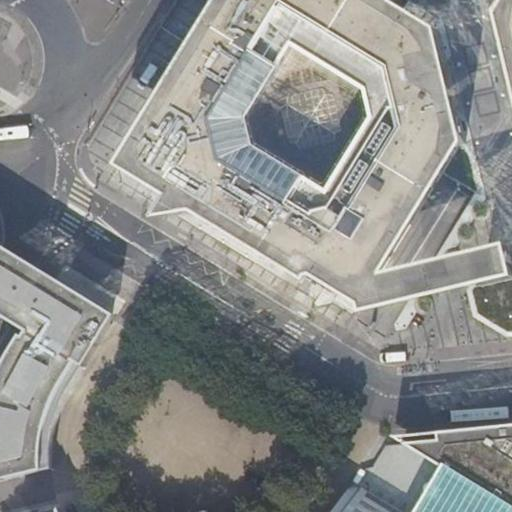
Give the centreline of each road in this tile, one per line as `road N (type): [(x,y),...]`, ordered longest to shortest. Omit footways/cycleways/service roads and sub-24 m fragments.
road 1 (residential): [(511,385),(387,398),(123,241),(94,204),(45,171)]
road 2 (primary): [(70,112),(147,0)]
road 3 (primary): [(70,112),(82,54),(56,0)]
